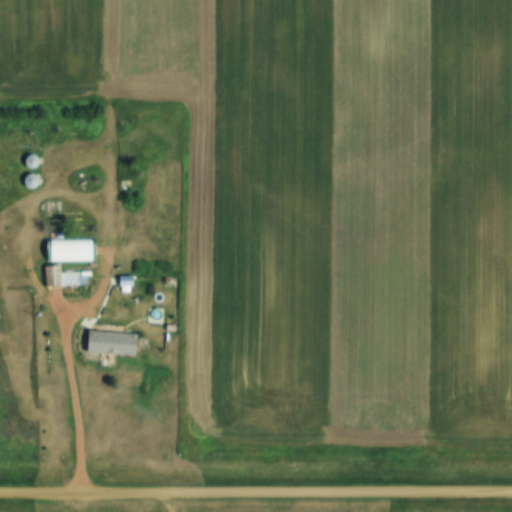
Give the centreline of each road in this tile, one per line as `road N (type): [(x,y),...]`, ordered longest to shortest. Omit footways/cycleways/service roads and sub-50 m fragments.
road 1 (tertiary): [(511,494),(0,494)]
road 2 (track): [(42,290),(6,140),(0,39)]
